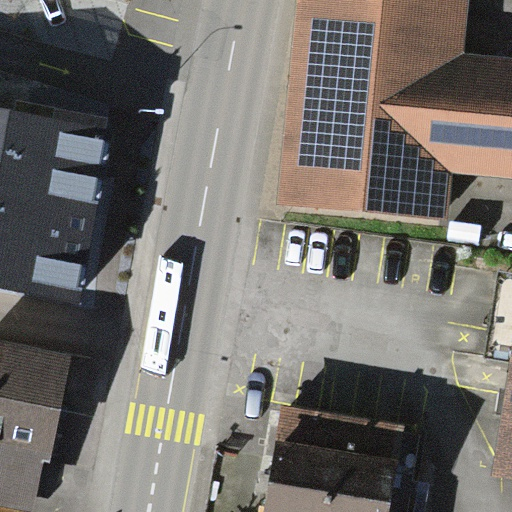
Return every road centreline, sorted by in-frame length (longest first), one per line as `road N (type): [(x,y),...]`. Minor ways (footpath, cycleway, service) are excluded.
road 1 (primary): [(241,0),(175,353)]
road 2 (residential): [(175,353),(0,317)]
road 3 (primary): [(175,353),(146,511)]
